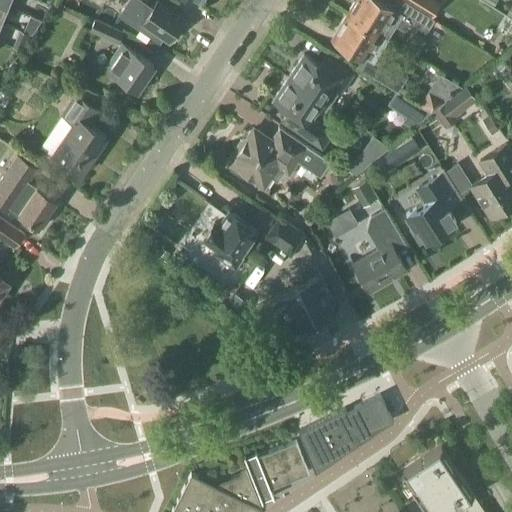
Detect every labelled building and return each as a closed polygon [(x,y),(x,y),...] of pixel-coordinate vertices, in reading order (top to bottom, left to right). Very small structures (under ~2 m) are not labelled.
[(145,0),(126,0),(119,11),(159,39),(163,34),(169,38),(170,36),(174,38),(180,29),(177,27),(184,16),(160,0),(155,0),(152,5),(145,0)] [(385,0),(355,0),(349,11),(389,36),(397,22),(406,28),(410,21),(427,31),(435,18),(405,0),(395,0),(393,5),(385,0)] [(408,0),(431,14),(439,1),(436,0),(408,0)] [(444,0),(434,17),(487,51),(505,23),(469,0),(444,0)] [(349,11),(333,35),(373,60),(380,50),(389,36),(349,11)] [(123,30),(94,17),(88,29),(117,42),(123,30)] [(154,61),(134,48),(120,39),(104,64),(137,86),(154,61)] [(305,50),(289,73),(322,95),(332,102),(340,90),(353,70),(325,51),(319,60),(305,50)] [(405,76),(382,62),(374,75),(397,89),(405,76)] [(438,71),(418,103),(431,110),(460,86),(438,71)] [(289,73),(273,97),(287,106),(281,116),(322,144),(329,133),(335,124),(323,116),(322,116),(332,102),(322,95),(289,73)] [(432,111),(444,127),(457,117),(455,115),(476,98),(465,85),(432,111)] [(51,152),(78,171),(105,132),(89,120),(98,108),(75,92),(62,111),(74,119),(51,152)] [(412,126),(431,110),(418,103),(415,101),(403,120),(412,126)] [(237,151),(230,162),(263,184),(270,174),(278,179),(283,171),(289,175),(300,159),(318,171),(327,157),(309,145),(279,125),(270,138),(254,127),(247,137),(241,138),(236,145),(237,151)] [(413,134),(389,149),(397,161),(420,146),(413,134)] [(491,210),(511,197),(511,178),(510,175),(511,174),(511,148),(507,141),(478,159),(487,173),(474,181),(491,210)] [(16,213),(18,210),(38,224),(38,223),(43,227),(57,207),(52,204),(55,198),(35,185),(29,181),(39,167),(18,152),(0,178),(0,205),(9,211),(10,209),(16,213)] [(425,201),(406,212),(414,225),(410,227),(420,242),(434,233),(437,237),(449,229),(447,225),(454,221),(453,219),(456,216),(449,205),(463,196),(445,169),(417,187),(425,201)] [(319,199),(328,208),(348,187),(339,178),(319,199)] [(352,186),(363,204),(375,197),(364,179),(352,186)] [(377,247),(355,260),(371,287),(407,266),(398,250),(407,245),(393,221),(385,206),(370,215),(366,228),(377,247)] [(241,252),(258,227),(229,208),(219,222),(214,219),(203,236),(218,247),(215,250),(236,264),(243,254),(241,252)] [(0,236),(13,246),(24,231),(0,213),(0,236)] [(304,231),(278,213),(263,235),(290,252),(304,231)] [(317,273),(277,293),(293,326),(313,316),(314,319),(334,309),(317,273)] [(326,417),(301,430),(315,471),(358,442),(357,440),(372,433),(371,430),(385,423),(391,419),(393,419),(379,393),(371,397),(349,409),(347,406),(326,417)] [(415,449),(408,438),(389,450),(397,462),(415,449)] [(256,452),(244,457),(262,503),(273,498),(269,486),(308,472),(296,440),(257,455),(256,452)] [(486,511),(440,443),(402,469),(412,484),(423,477),(435,494),(424,502),(430,511),(486,511)] [(190,472),(170,509),(176,511),(249,511),(260,508),(245,471),(212,483),(190,472)]
